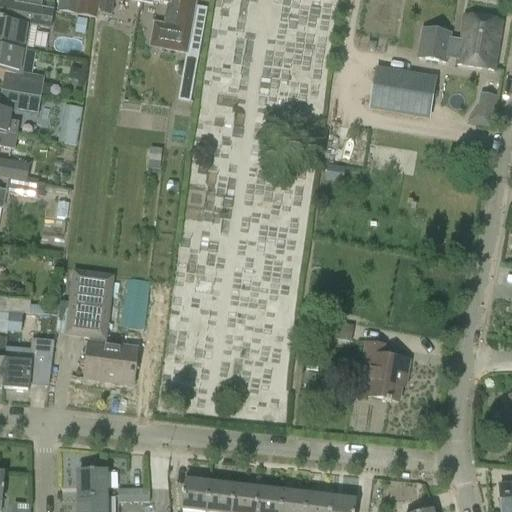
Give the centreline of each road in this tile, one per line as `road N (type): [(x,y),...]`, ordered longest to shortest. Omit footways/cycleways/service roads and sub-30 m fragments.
road 1 (residential): [(454,464),(43,424)]
road 2 (residential): [(466,359),(511,108)]
